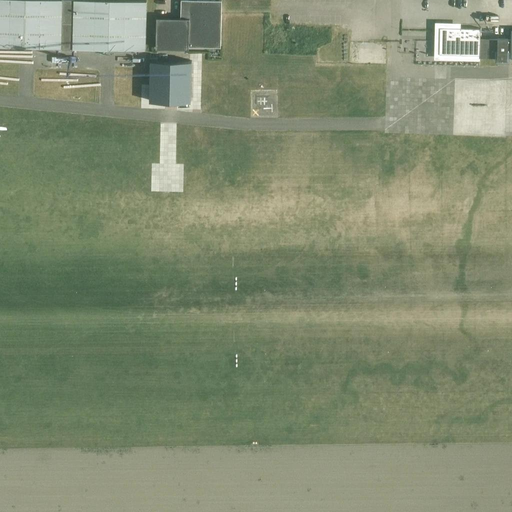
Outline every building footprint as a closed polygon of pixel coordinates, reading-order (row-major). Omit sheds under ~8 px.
[(62,0),(0,0),(0,44),(61,46),(62,0)] [(62,0),(61,46),(73,46),(74,0),(62,0)] [(74,0),(73,46),(146,47),(146,0),(74,0)] [(221,0),(180,0),(180,17),(156,17),(156,48),(188,48),(189,46),(220,47),(221,0)] [(440,27),(439,54),(480,55),(480,57),(498,57),(498,56),(507,56),(507,57),(511,57),(511,28),(511,29),(511,39),(507,39),(507,40),(498,40),(498,39),(495,39),(495,21),(478,20),(477,28),(440,27)] [(191,60),(150,60),(149,100),(191,101),(191,60)]
